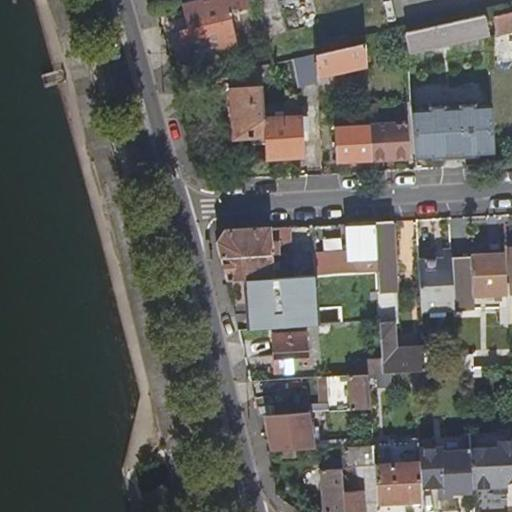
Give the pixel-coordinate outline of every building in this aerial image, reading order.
[(247,0),(186,0),(184,1),(190,26),(183,27),(188,48),(195,46),(198,59),(238,50),(230,20),(229,11),(236,9),(249,6),(247,0)] [(236,9),(229,11),(230,20),(238,18),(236,9)] [(511,11),(494,16),(499,34),(511,31),(511,11)] [(411,52),(488,34),(484,15),(422,28),(407,32),(411,52)] [(366,69),(364,42),(316,53),(317,75),(361,65),(362,69),(366,69)] [(262,66),(273,63),(269,47),(245,53),(249,69),(262,66)] [(304,84),(318,81),(317,75),(316,53),(299,57),(304,84)] [(249,69),(232,73),(235,136),(253,135),(266,135),(265,120),(262,66),(249,69)] [(495,76),(413,79),(416,156),(498,153),(495,76)] [(357,114),(369,113),(366,78),(360,78),(360,84),(356,84),(357,114)] [(266,141),(267,157),(303,155),(301,129),(309,128),(309,118),(265,120),(266,135),(266,141)] [(369,123),(372,158),(409,157),(407,121),(369,123)] [(337,160),(372,158),(369,123),(335,124),(337,160)] [(254,157),(267,157),(266,141),(253,141),(254,157)] [(394,219),(376,220),(379,270),(381,318),(384,356),(384,371),(417,369),(425,369),(424,346),(397,348),(396,322),(399,322),(394,219)] [(379,270),(376,220),(350,222),(348,222),(349,249),(313,251),(314,274),(317,274),(379,270)] [(291,243),(290,225),(269,226),(228,228),(219,241),(228,279),(247,279),(297,275),(296,259),(289,259),(288,251),(273,253),(272,240),(278,240),(278,239),(283,239),(283,244),(291,243)] [(452,258),(455,309),(503,306),(503,323),(510,322),(511,322),(511,291),(508,292),(506,254),(452,256),(452,258)] [(419,260),(422,311),(455,309),(452,258),(445,258),(445,262),(436,262),(436,259),(419,260)] [(247,279),(251,328),(346,321),(345,305),(320,307),(317,274),(314,274),(297,275),(247,279)] [(307,332),(275,335),(276,354),(282,354),(282,366),(282,370),(293,370),(293,365),(309,364),(307,332)] [(384,356),(368,357),(368,372),(384,371),(384,356)] [(368,357),(360,357),(361,372),(368,372),(368,357)] [(329,374),(332,409),(370,406),(368,372),(361,372),(329,374)] [(257,403),(259,410),(272,409),(271,398),(256,399),(257,403)] [(309,411),(267,414),(271,434),(274,450),(316,447),(309,411)] [(500,446),(499,439),(499,432),(470,433),(470,435),(471,447),(500,446)] [(445,451),(471,450),(471,447),(470,435),(435,436),(435,446),(445,446),(445,451)] [(508,482),(511,481),(511,438),(499,439),(500,446),(471,447),(471,450),(473,488),(495,486),(509,485),(508,482)] [(374,445),(378,502),(423,499),(423,487),(421,447),(421,442),(420,440),(374,443),(374,444),(374,445)] [(364,502),(378,502),(374,445),(374,444),(349,445),(350,467),(322,468),(325,511),(331,511),(365,510),(364,502)] [(454,491),(474,490),(473,488),(471,450),(445,451),(445,446),(435,446),(421,447),(423,487),(439,486),(446,486),(447,491),(454,491)] [(192,455),(190,447),(159,454),(160,463),(192,455)] [(454,497),(454,491),(447,491),(446,486),(439,486),(439,497),(454,497)] [(303,508),(317,508),(316,493),(302,494),(303,508)]
